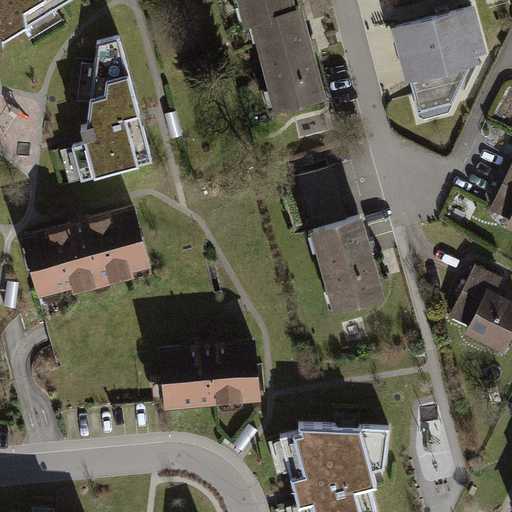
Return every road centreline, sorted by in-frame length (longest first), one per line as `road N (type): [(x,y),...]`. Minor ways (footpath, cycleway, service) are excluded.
road 1 (residential): [(246,511),(231,481),(202,461),(166,455),(0,468)]
road 2 (residential): [(348,0),(389,161),(406,182),(445,181)]
